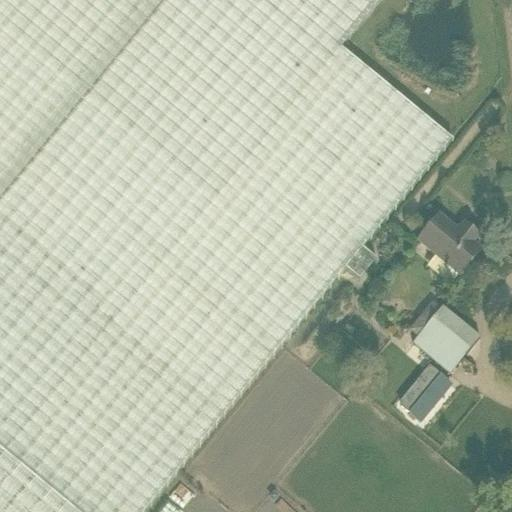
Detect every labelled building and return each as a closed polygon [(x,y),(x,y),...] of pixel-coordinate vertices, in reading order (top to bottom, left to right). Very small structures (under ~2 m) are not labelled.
[(0,0),(0,450),(74,511),(144,511),(346,270),(360,282),(377,261),(362,249),(451,143),(340,50),(381,0),(0,0)] [(458,233),(438,217),(417,244),(458,278),(480,252),(472,245),(478,237),(464,225),(458,233)] [(479,340),(441,308),(412,342),(450,374),(479,340)] [(410,415),(409,416),(420,425),(447,394),(436,384),(442,378),(431,369),(400,405),(410,415)] [(0,511),(74,511),(0,450),(0,511)]
